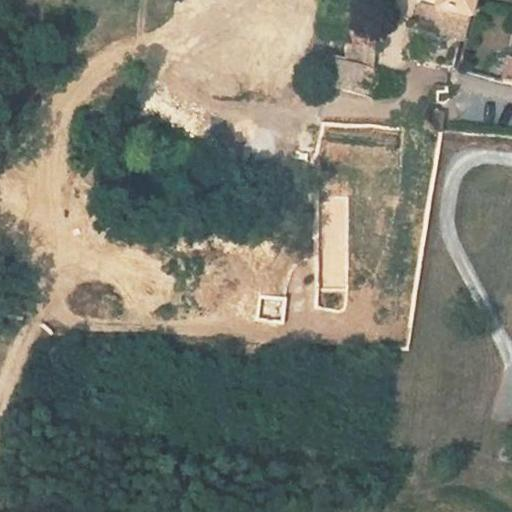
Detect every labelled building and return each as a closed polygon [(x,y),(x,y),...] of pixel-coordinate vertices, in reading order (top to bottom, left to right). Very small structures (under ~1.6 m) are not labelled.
[(444,0),(437,29),(421,26),(416,51),(466,62),(480,0),(444,0)] [(364,59),(365,45),(343,44),(343,58),(364,59)] [(352,70),(348,81),(377,89),(377,62),(374,62),(372,69),(352,70)] [(377,93),(377,89),(348,81),(346,84),(338,81),(330,108),(379,121),(385,96),(377,93)] [(301,281),(305,261),(239,253),(238,273),(301,281)]
